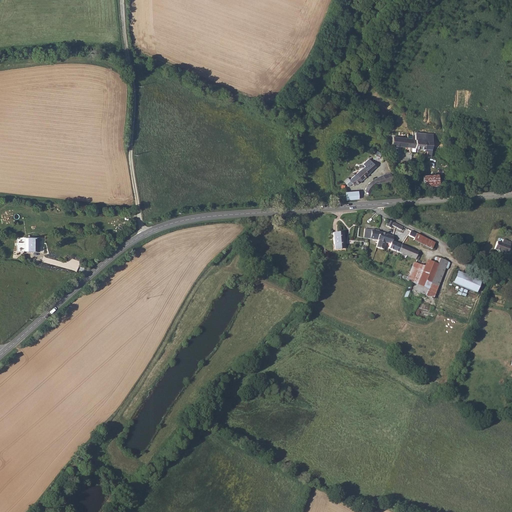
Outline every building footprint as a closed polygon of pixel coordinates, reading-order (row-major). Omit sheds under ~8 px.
[(393,137),(392,146),(424,152),(423,154),(427,154),(426,159),(430,160),(433,144),(425,143),(427,136),(424,136),(416,135),(416,138),(411,137),(410,140),(402,139),(393,137)] [(366,168),(357,176),(362,182),(377,168),(370,161),(364,166),(366,168)] [(374,181),(377,186),(380,183),(386,180),(384,174),(384,175),(381,176),(374,181)] [(439,191),(440,174),(424,174),(423,190),(439,191)] [(345,182),(347,185),(349,188),(352,186),(354,188),(358,184),(359,184),(362,182),(357,176),(350,182),(348,179),(345,182)] [(365,197),(366,196),(373,189),(377,186),(374,181),(371,182),(365,189),(365,193),(363,194),(365,197)] [(358,199),(357,191),(344,192),(344,200),(358,199)] [(392,225),(402,229),(404,226),(388,220),(386,226),(391,228),(392,225)] [(377,239),(380,231),(359,226),(356,237),(377,241),(377,239)] [(407,237),(432,249),(435,242),(411,230),(407,237)] [(392,236),(380,231),(377,239),(386,242),(387,242),(391,243),(390,249),(418,260),(420,255),(417,254),(418,252),(391,241),(392,236)] [(343,249),(341,233),(331,233),(333,250),(343,249)] [(25,253),(40,254),(42,240),(26,238),(26,239),(23,239),(22,252),(25,252),(25,253)] [(496,240),(495,247),(508,251),(511,240),(508,239),(503,238),(502,241),(496,240)] [(386,242),(377,239),(377,241),(376,247),(384,249),(386,242)] [(413,261),(407,281),(428,288),(425,295),(435,298),(448,261),(435,257),(434,262),(426,259),(424,265),(413,261)] [(457,272),(452,284),(476,293),(481,282),(457,272)] [(425,294),(427,288),(416,285),(415,291),(425,294)]
